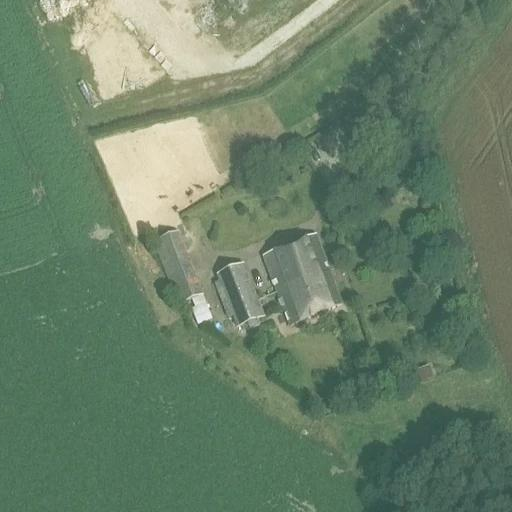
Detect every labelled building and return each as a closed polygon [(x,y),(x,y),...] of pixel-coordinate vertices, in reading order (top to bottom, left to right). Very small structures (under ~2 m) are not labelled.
[(321,0),(301,8),(315,43),(380,17),(373,0),(321,0)] [(154,243),(179,306),(203,297),(178,234),(154,243)] [(263,257),(290,327),(343,307),(316,237),(263,257)] [(233,317),(238,329),(264,319),(243,266),(217,276),(219,282),(215,284),(228,319),(233,317)] [(417,371),(422,385),(434,380),(430,367),(417,371)]
